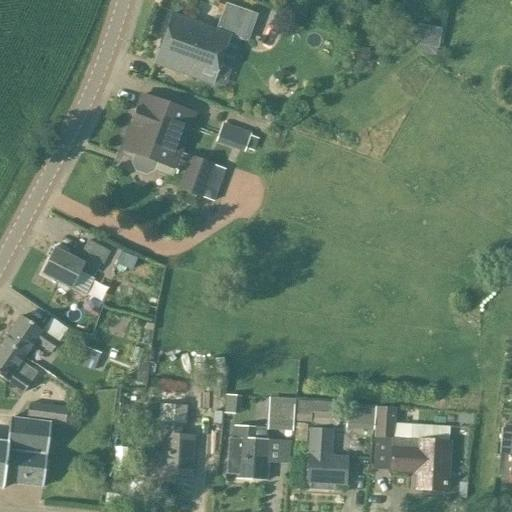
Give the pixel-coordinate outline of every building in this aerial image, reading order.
[(197,24),(172,15),(154,65),(213,85),(230,37),(243,42),(253,14),(226,4),(216,31),(197,24)] [(438,46),(441,28),(419,24),(415,42),(438,46)] [(121,152),(134,157),(131,166),(133,171),(149,177),(154,174),(157,165),(174,171),(195,114),(142,94),(121,152)] [(216,143),(244,153),(251,134),(223,124),(216,143)] [(178,191),(203,199),(214,203),(217,196),(205,192),(215,166),(190,157),(178,191)] [(70,290),(79,273),(93,280),(101,265),(103,266),(110,253),(88,241),(77,262),(55,250),(42,275),(70,290)] [(59,343),(42,332),(21,318),(3,343),(25,357),(34,343),(51,354),(59,343)] [(25,357),(3,343),(0,348),(0,377),(24,394),(38,374),(21,362),(25,357)] [(151,391),(149,411),(159,412),(158,437),(164,438),(163,457),(151,457),(150,474),(191,476),(193,438),(181,437),(181,427),(185,427),(187,393),(151,391)] [(239,414),(242,397),(227,394),(224,410),(239,414)] [(30,403),(27,422),(50,425),(64,427),(67,408),(30,403)] [(269,405),(268,431),(293,432),(294,406),(269,405)] [(358,430),(372,431),(374,409),(359,408),(358,430)] [(447,469),(448,443),(419,441),(394,439),(396,409),(376,408),(374,439),(392,440),(390,470),(417,472),(416,490),(444,492),(445,469),(447,469)] [(5,445),(0,443),(0,489),(2,490),(3,484),(42,489),(50,425),(27,422),(8,420),(5,445)] [(472,460),(474,426),(457,425),(455,459),(472,460)] [(239,441),(238,459),(228,458),(227,475),(237,475),(237,479),(267,481),(269,442),(253,441),(254,430),(235,428),(234,441),(239,441)] [(511,429),(502,428),(499,454),(511,455),(509,484),(511,484),(511,429)] [(306,484),(309,484),(309,490),(333,492),(333,486),(346,486),(347,458),(328,457),(329,448),(331,449),(332,432),(310,430),(306,484)]
